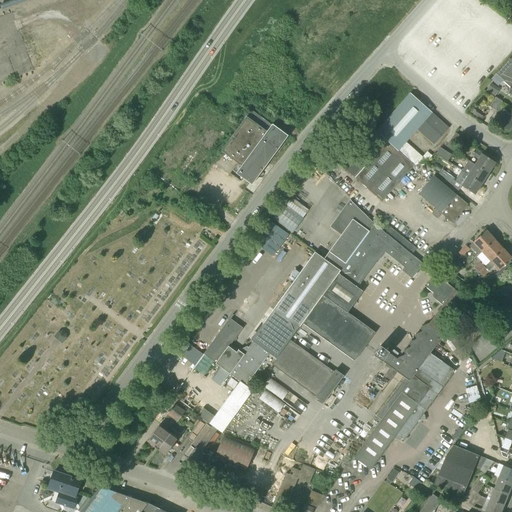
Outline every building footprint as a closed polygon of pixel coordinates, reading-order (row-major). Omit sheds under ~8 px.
[(510,88),(507,93),(511,96),(511,59),(510,59),(496,73),(504,80),(503,82),(510,88)] [(500,89),(492,83),(487,91),(495,96),(500,89)] [(410,94),(376,132),(380,135),(387,141),(398,151),(405,143),(417,130),(424,122),(432,113),(410,94)] [(511,115),(499,107),(502,102),(496,98),(490,107),(501,114),(496,123),(510,131),(511,127),(511,115)] [(469,113),(481,122),(484,117),(476,111),(472,108),(469,113)] [(252,185),(288,136),(272,124),(272,125),(252,111),(247,117),(246,117),(221,151),(237,164),(232,170),(236,173),(236,174),(252,185)] [(436,117),(432,113),(424,122),(429,125),(436,117)] [(436,117),(429,125),(433,129),(441,121),(436,117)] [(441,121),(433,129),(437,133),(445,124),(441,121)] [(424,122),(417,130),(421,134),(429,125),(424,122)] [(437,133),(441,137),(449,128),(445,124),(437,133)] [(429,125),(421,134),(425,138),(433,129),(429,125)] [(433,129),(425,138),(429,142),(437,133),(433,129)] [(434,146),(441,137),(437,133),(429,142),(434,146)] [(453,150),(462,138),(456,133),(447,146),(453,150)] [(354,177),(371,159),(387,141),(380,135),(363,153),(347,171),(354,177)] [(398,151),(387,141),(371,159),(398,183),(414,165),(411,163),(407,159),(402,155),(398,151)] [(409,147),(405,143),(398,151),(402,155),(409,147)] [(409,147),(402,155),(407,159),(413,151),(409,147)] [(452,155),(441,148),(440,148),(436,155),(447,162),(452,155)] [(478,159),(475,165),(489,174),(496,163),(482,154),(475,150),(472,155),(478,159)] [(413,151),(407,159),(411,163),(418,155),(413,151)] [(417,165),(427,163),(432,157),(427,153),(422,159),(417,165)] [(411,163),(414,165),(417,165),(422,159),(418,155),(411,163)] [(398,183),(371,159),(354,177),(382,202),(398,183)] [(475,165),(471,171),(458,162),(455,167),(468,176),(482,184),(489,174),(475,165)] [(440,172),(439,174),(452,186),(455,182),(462,186),(462,187),(475,195),(482,184),(468,176),(465,182),(457,177),(456,180),(442,170),(440,172)] [(452,223),(468,205),(434,176),(418,194),(436,209),(432,214),(437,219),(441,214),(452,223)] [(272,218),(292,233),(304,218),(283,203),(272,218)] [(329,251),(324,259),(340,271),(346,264),(369,231),(353,219),(329,252),(329,251)] [(269,220),(252,242),(271,257),(288,235),(269,220)] [(375,333),(348,313),(363,292),(358,288),(377,261),(378,262),(385,252),(404,268),(402,271),(412,279),(424,264),(374,224),(369,231),(346,264),(340,271),(302,323),(354,361),(375,333)] [(227,231),(222,227),(218,231),(223,235),(227,231)] [(478,256),(482,252),(495,240),(486,230),(469,246),(478,256)] [(491,262),(504,249),(495,240),(482,252),(491,262)] [(465,246),(459,254),(463,257),(469,249),(465,246)] [(493,276),(494,277),(496,280),(497,281),(507,272),(511,267),(511,262),(511,261),(511,259),(511,258),(504,249),(491,262),(485,267),(478,273),(483,277),(493,267),(494,266),(499,271),(493,276)] [(274,310),(299,328),(302,323),(340,271),(324,259),(315,252),(274,310)] [(463,267),(454,259),(450,264),(459,272),(463,267)] [(474,269),(478,273),(485,267),(480,263),(474,269)] [(450,264),(447,268),(456,275),(459,272),(450,264)] [(397,372),(405,378),(410,382),(414,376),(430,353),(469,301),(434,273),(424,286),(436,296),(434,299),(443,306),(429,323),(420,327),(422,332),(414,335),(416,339),(409,343),(411,347),(403,350),(405,355),(398,358),(398,359),(389,353),(390,352),(381,346),(374,355),(383,362),(390,367),(397,372)] [(230,319),(204,354),(240,381),(246,386),(276,346),(259,333),(248,348),(247,347),(239,350),(237,353),(229,347),(243,328),(230,319)] [(63,331),(59,331),(55,337),(62,343),(66,337),(66,334),(63,331)] [(177,345),(185,350),(189,345),(181,340),(177,345)] [(290,340),(272,365),(316,397),(314,399),(322,405),(344,376),(336,370),(334,372),(290,340)] [(505,352),(501,351),(491,358),(501,362),(505,352)] [(387,413),(381,420),(378,424),(366,441),(354,458),(371,470),(395,438),(399,441),(401,438),(405,440),(419,420),(421,421),(426,420),(425,415),(424,414),(455,371),(430,353),(414,376),(410,382),(387,413)] [(209,424),(222,433),(253,391),(246,386),(240,381),(214,417),(204,410),(200,416),(210,423),(209,424)] [(170,432),(169,431),(163,427),(167,422),(168,423),(171,418),(176,421),(184,411),(175,404),(147,441),(158,449),(170,432)] [(383,410),(378,417),(381,420),(387,413),(383,410)] [(166,455),(181,434),(172,428),(169,431),(170,432),(158,449),(166,455)] [(459,435),(455,432),(451,438),(455,441),(459,435)] [(256,447),(224,434),(215,457),(247,470),(256,447)] [(511,455),(511,440),(508,439),(508,440),(511,441),(506,453),(501,451),(501,453),(502,456),(507,458),(508,456),(509,456),(509,455),(511,455)] [(479,456),(453,446),(445,456),(433,485),(462,497),(474,467),(475,467),(479,456)] [(479,456),(475,467),(480,470),(487,459),(479,456)] [(480,470),(485,473),(494,462),(487,459),(480,470)] [(309,484),(315,470),(303,465),(300,471),(292,468),(290,475),(298,479),(309,484)] [(511,469),(503,465),(503,466),(498,477),(511,482),(511,469)] [(81,480),(54,471),(47,489),(59,493),(55,503),(74,510),(79,497),(76,497),(81,480)] [(298,479),(290,475),(286,473),(279,491),(291,496),(298,479)] [(393,482),(396,478),(390,474),(387,478),(393,482)] [(489,479),(484,475),(481,480),(486,484),(489,479)] [(412,479),(408,484),(418,490),(419,491),(423,484),(413,477),(412,479)] [(508,495),(511,486),(511,482),(498,477),(494,489),(508,495)] [(478,494),(486,484),(481,480),(473,490),(477,493),(478,494)] [(166,511),(147,502),(147,503),(115,492),(99,487),(80,511),(166,511)] [(489,500),(504,506),(508,495),(494,489),(491,488),(488,493),(491,495),(489,500)] [(272,507),(282,511),(284,511),(291,496),(279,491),(272,507)] [(317,507),(325,497),(312,491),(307,503),(317,507)] [(469,503),(474,507),(482,497),(478,494),(477,493),(469,503)] [(433,511),(434,511),(441,501),(433,494),(419,511),(433,511)] [(484,511),(486,511),(501,511),(504,506),(489,500),(484,511)]
